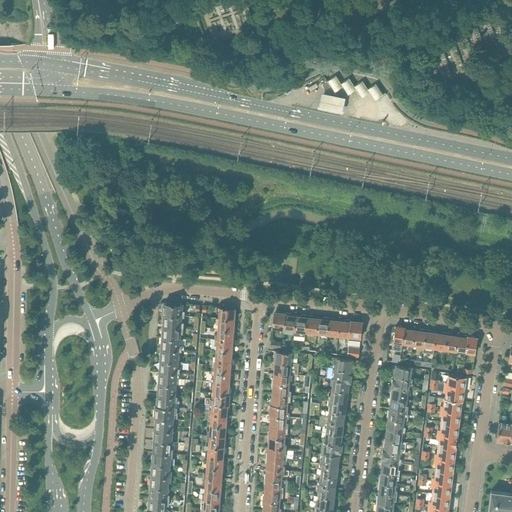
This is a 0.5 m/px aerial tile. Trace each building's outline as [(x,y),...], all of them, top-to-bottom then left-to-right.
[(335,74),(327,79),(334,90),(342,85),(335,74)] [(324,76),(319,79),(326,89),(331,86),(324,76)] [(349,77),(341,82),(347,93),(355,88),(349,77)] [(362,80),(354,85),(360,95),(369,90),(362,80)] [(375,82),(367,87),(374,98),(382,93),(375,82)] [(321,90),(318,105),(342,110),(345,95),(321,90)] [(182,310),(183,303),(164,302),(163,314),(182,316),(184,316),(184,310),(182,310)] [(218,317),(234,318),(236,317),(236,314),(235,313),(235,308),(217,306),(217,312),(219,312),(218,317)] [(283,329),(285,313),(277,312),(273,314),(272,328),(283,329)] [(294,330),(296,315),(291,315),(290,313),(285,313),(283,329),(294,330)] [(164,321),(163,326),(183,327),(183,322),(181,321),(182,316),(163,314),(162,321),(164,321)] [(294,334),(298,335),(299,336),(305,337),(305,331),(307,315),(302,314),(301,316),(296,315),(294,330),(294,334)] [(305,331),(316,333),(318,318),(313,317),(312,316),(307,315),(305,331)] [(210,317),(210,322),(218,323),(217,328),(235,330),(235,325),(234,324),(234,318),(218,317),(210,317)] [(316,333),(327,334),(329,317),(324,317),(323,318),(318,318),(316,333)] [(327,334),(338,335),(340,320),(335,320),(334,318),(329,317),(327,334)] [(349,336),(351,320),(346,319),(345,321),(340,320),(338,335),(349,336)] [(362,324),(359,321),(351,320),(349,336),(361,338),(362,324)] [(402,343),(404,326),(396,325),(395,326),(392,349),(401,351),(402,343)] [(161,337),(162,337),(180,339),(180,332),(182,332),(183,327),(163,326),(163,330),(162,330),(161,337)] [(404,326),(402,343),(409,344),(408,350),(412,350),(413,344),(415,329),(410,329),(409,327),(404,326)] [(232,340),(233,336),(234,334),(235,330),(217,328),(217,334),(215,333),(215,339),(232,340)] [(423,346),(426,329),(421,329),(419,330),(415,329),(413,344),(423,346)] [(423,346),(422,352),(433,354),(434,347),(436,332),(431,332),(430,330),(426,329),(423,346)] [(444,349),(447,332),(442,332),(441,333),(436,332),(434,347),(444,349)] [(444,349),(455,350),(457,336),(452,335),(451,333),(447,332),(444,349)] [(466,352),(468,336),(463,335),(462,336),(457,336),(455,350),(466,352)] [(469,360),(474,361),(477,338),(476,337),(468,336),(466,352),(470,352),(469,360)] [(160,343),(162,344),(161,348),(181,350),(181,344),(179,344),(180,339),(162,337),(161,337),(160,343)] [(216,344),(216,349),(233,351),(233,346),(232,345),(232,340),(215,339),(214,344),(216,344)] [(358,357),(359,348),(348,346),(348,351),(347,355),(358,357)] [(180,355),(181,350),(161,348),(161,353),(160,352),(159,360),(160,360),(178,361),(178,355),(180,355)] [(231,361),(231,357),(233,356),(233,351),(216,349),(215,355),(213,355),(213,360),(231,361)] [(274,357),(273,361),(275,361),(299,363),(291,362),(291,357),(293,357),(297,358),(298,352),(296,352),(294,352),(276,351),(275,356),(274,357)] [(334,357),(333,367),(335,367),(351,370),(352,370),(353,364),(352,363),(352,359),(334,357)] [(159,360),(159,366),(160,366),(160,371),(179,373),(179,367),(182,368),(182,361),(178,361),(160,360),(159,360)] [(214,371),(230,372),(231,372),(232,368),(230,366),(231,361),(213,360),(212,365),(214,365),(214,371)] [(292,374),(298,374),(299,363),(275,361),(273,361),(273,366),(274,367),(274,372),(292,374)] [(394,369),(393,375),(394,375),(394,376),(412,378),(410,377),(411,372),(413,373),(413,367),(396,365),(395,369),(394,369)] [(330,367),(328,377),(331,378),(349,380),(350,381),(351,374),(350,374),(351,370),(335,367),(333,367),(330,367)] [(158,375),(157,383),(159,383),(176,384),(180,384),(181,378),(179,378),(179,373),(160,371),(159,375),(158,375)] [(211,376),(211,381),(229,383),(229,378),(231,377),(231,372),(230,372),(214,371),(213,376),(211,376)] [(294,379),(291,379),(292,374),(274,372),(273,377),(272,378),(272,383),(273,383),(289,384),(293,384),(294,379)] [(445,380),(444,385),(464,388),(465,376),(448,373),(447,381),(445,380)] [(392,379),(391,386),(410,389),(410,388),(409,388),(409,383),(411,383),(412,378),(394,376),(394,379),(392,379)] [(331,378),(330,383),(332,384),(332,389),(349,391),(350,384),(349,384),(349,380),(331,378)] [(213,387),(212,392),(230,393),(230,389),(229,388),(229,383),(211,381),(211,386),(213,387)] [(176,390),(176,384),(159,383),(157,383),(157,389),(158,389),(158,393),(177,395),(178,390),(176,390)] [(272,383),(271,387),(273,389),(272,393),(290,395),(290,390),(288,390),(289,384),(273,383),(272,383)] [(462,399),(464,388),(444,385),(444,390),(446,391),(445,397),(462,399)] [(391,389),(390,397),(391,397),(407,399),(408,393),(410,394),(410,389),(391,386),(393,386),(392,390),(391,389)] [(329,394),(328,399),(346,401),(346,399),(347,398),(348,398),(349,391),(332,389),(331,395),(329,394)] [(206,403),(211,403),(229,405),(230,393),(212,392),(212,398),(205,397),(205,403),(206,403)] [(156,398),(155,405),(174,407),(176,407),(178,407),(179,401),(177,401),(177,395),(158,393),(157,398),(156,398)] [(272,398),(270,399),(270,404),(287,405),(288,400),(290,400),(290,395),(272,393),(272,398)] [(390,397),(389,404),(390,404),(390,407),(407,410),(408,405),(410,405),(410,399),(407,399),(391,397),(390,397)] [(462,399),(445,397),(444,397),(443,405),(441,404),(440,409),(460,412),(461,400),(462,400),(462,399)] [(328,399),(327,405),(329,405),(329,410),(346,412),(347,405),(346,405),(346,401),(328,399)] [(209,413),(226,415),(227,410),(228,409),(229,405),(211,403),(206,403),(206,408),(205,408),(205,413),(209,413)] [(287,405),(270,404),(269,415),(288,416),(289,411),(287,411),(287,405)] [(176,407),(174,407),(155,405),(154,417),(173,418),(174,412),(176,412),(176,407)] [(388,411),(387,418),(388,418),(404,420),(407,421),(408,414),(407,414),(407,410),(390,407),(389,411),(388,411)] [(458,424),(460,412),(440,409),(440,414),(442,414),(441,421),(458,424)] [(320,416),(320,420),(325,420),(343,423),(344,419),(345,419),(346,412),(329,410),(328,416),(322,415),(320,416)] [(210,419),(210,424),(226,425),(227,425),(227,421),(226,420),(226,415),(209,413),(208,418),(210,419)] [(269,415),(269,419),(270,420),(270,425),(287,427),(288,422),(286,422),(286,416),(288,417),(288,416),(269,415)] [(173,425),(173,418),(154,417),(154,424),(155,424),(155,429),(174,430),(175,425),(173,425)] [(387,418),(386,425),(387,425),(387,429),(404,431),(405,426),(403,426),(404,420),(388,418),(387,418)] [(320,420),(319,425),(327,426),(326,431),(343,434),(344,426),(343,426),(343,423),(325,420),(320,420)] [(438,428),(437,433),(457,435),(458,424),(441,421),(440,428),(438,428)] [(511,428),(511,422),(499,421),(496,439),(510,441),(511,428)] [(207,429),(207,435),(225,436),(225,432),(227,430),(227,425),(226,425),(210,424),(209,430),(207,429)] [(270,425),(269,430),(268,431),(267,436),(269,436),(285,437),(285,432),(287,432),(287,427),(270,425)] [(174,435),(174,430),(155,429),(155,433),(153,433),(153,440),(171,441),(172,435),(174,435)] [(385,432),(384,439),(385,439),(401,441),(402,436),(404,436),(404,431),(387,429),(386,432),(385,432)] [(322,442),(340,445),(342,445),(342,444),(340,444),(341,440),(342,440),(343,434),(326,431),(325,437),(323,437),(322,442)] [(455,447),(457,435),(437,433),(437,438),(439,438),(438,445),(455,447)] [(202,434),(202,439),(208,440),(208,445),(224,447),(225,447),(226,442),(224,441),(225,436),(207,435),(202,434)] [(267,436),(267,440),(268,442),(268,447),(286,448),(286,443),(284,443),(285,437),(269,436),(267,436)] [(382,450),(400,452),(405,453),(406,442),(401,441),(385,439),(384,439),(383,446),(384,446),(384,450),(382,450)] [(153,447),(153,451),(172,453),(173,448),(171,447),(171,441),(153,440),(152,447),(153,447)] [(321,452),(321,453),(323,453),(340,455),(339,455),(339,451),(341,451),(342,445),(340,445),(322,442),(321,452)] [(223,457),(223,453),(225,452),(225,447),(224,447),(208,445),(208,451),(206,451),(205,456),(223,457)] [(435,452),(434,457),(454,459),(455,447),(438,445),(437,452),(435,452)] [(268,447),(268,451),(266,452),(266,457),(267,457),(283,459),(283,453),(285,453),(286,448),(268,447)] [(382,450),(381,457),(383,457),(382,460),(398,462),(400,463),(401,458),(399,457),(400,452),(382,450)] [(172,458),(172,453),(153,451),(153,456),(151,456),(151,463),(170,464),(174,465),(174,459),(172,458)] [(320,458),(320,463),(338,465),(338,461),(340,461),(340,455),(323,453),(321,453),(320,458)] [(206,467),(222,468),(224,468),(224,464),(223,462),(223,457),(205,456),(205,461),(207,461),(206,467)] [(266,457),(265,462),(267,463),(266,468),(284,470),(284,464),(283,464),(283,459),(267,457),(266,457)] [(452,471),(454,459),(434,457),(434,462),(436,462),(435,469),(452,471)] [(381,461),(380,467),(382,467),(381,471),(399,473),(400,468),(398,468),(398,463),(400,463),(398,462),(382,460),(382,461),(381,461)] [(169,470),(170,464),(151,463),(150,470),(152,470),(151,474),(171,476),(171,471),(169,470)] [(320,463),(319,468),(321,469),(320,474),(338,476),(339,469),(337,469),(338,465),(320,463)] [(206,472),(199,472),(199,477),(203,477),(221,479),(222,474),(223,473),(224,468),(222,468),(206,467),(206,472)] [(284,475),(287,475),(288,474),(289,470),(284,470),(266,468),(266,472),(264,474),(264,479),(265,479),(281,480),(282,475),(284,475)] [(432,476),(431,481),(451,483),(452,471),(435,469),(434,476),(432,476)] [(379,475),(379,481),(380,482),(398,484),(396,483),(396,478),(398,478),(399,473),(381,471),(381,475),(379,475)] [(170,481),(171,476),(151,474),(151,479),(150,479),(149,486),(168,487),(168,481),(170,481)] [(318,479),(317,485),(335,487),(335,483),(337,483),(338,476),(320,474),(320,480),(318,479)] [(205,488),(220,489),(222,489),(222,485),(221,484),(221,479),(203,477),(203,482),(205,483),(205,488)] [(264,479),(263,483),(265,485),(264,489),(282,491),(287,491),(288,481),(281,480),(265,479),(264,479)] [(379,481),(378,489),(379,489),(379,492),(396,494),(397,489),(398,484),(380,482),(379,481)] [(449,495),(451,483),(431,481),(431,486),(433,486),(432,493),(449,495)] [(317,485),(316,490),(318,490),(318,495),(335,497),(336,490),(334,490),(335,487),(317,485)] [(167,493),(168,487),(149,486),(148,493),(150,493),(149,497),(169,499),(169,493),(167,493)] [(220,495),(221,494),(222,489),(220,489),(205,488),(204,494),(202,493),(202,499),(220,500),(220,495)] [(264,489),(264,494),(262,495),(262,500),(264,500),(280,501),(280,496),(282,496),(282,491),(264,489)] [(511,511),(511,493),(491,490),(488,511),(495,511),(511,511)] [(377,496),(376,503),(377,503),(393,505),(394,500),(396,500),(396,494),(379,492),(378,496),(377,496)] [(428,504),(435,505),(448,507),(449,495),(432,493),(431,500),(429,500),(428,504)] [(315,500),(315,506),(333,508),(333,504),(334,504),(335,497),(318,495),(317,500),(315,500)] [(169,499),(149,497),(149,502),(148,502),(147,509),(166,510),(166,504),(171,504),(172,499),(169,499)] [(219,511),(220,511),(221,506),(219,505),(220,500),(202,499),(201,504),(201,509),(219,511)] [(262,500),(262,504),(263,506),(263,511),(278,511),(280,511),(281,507),(279,507),(280,501),(264,500),(262,500)] [(376,503),(375,510),(377,511),(376,511),(398,511),(399,511),(395,511),(393,511),(393,505),(377,503),(376,503)]
